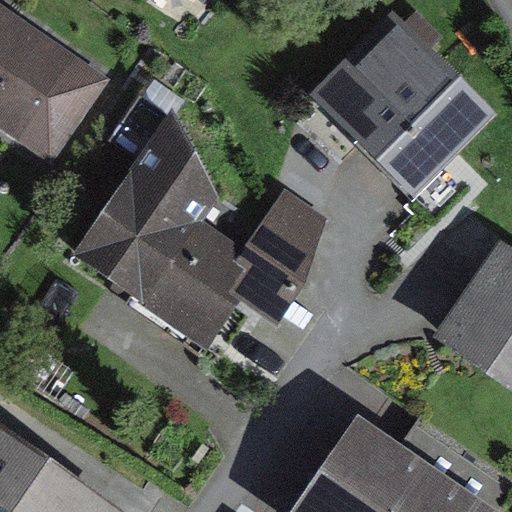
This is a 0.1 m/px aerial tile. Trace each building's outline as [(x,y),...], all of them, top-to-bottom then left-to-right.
[(123,68),(8,0),(0,0),(0,116),(68,158),(123,68)] [(481,123),(391,31),(320,101),(410,192),(481,123)] [(298,286),(319,225),(285,203),(245,264),(196,233),(212,208),(174,132),(90,261),(211,339),(239,296),(276,320),(298,286)] [(511,271),(503,265),(449,343),(511,386),(511,271)] [(410,437),(369,410),(299,511),(511,511),(511,503),(500,495),(511,477),(511,470),(427,412),(410,437)] [(0,511),(90,511),(0,451),(0,511)]
